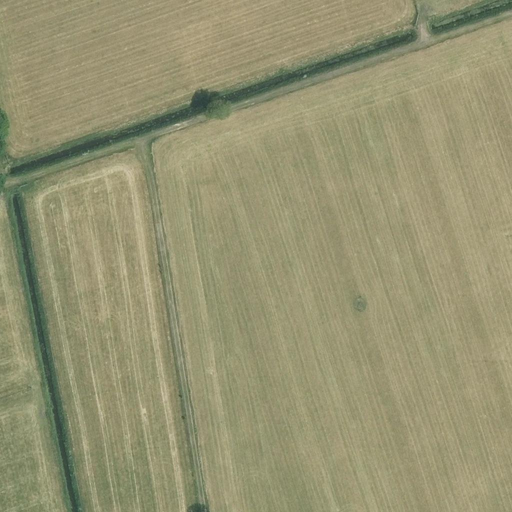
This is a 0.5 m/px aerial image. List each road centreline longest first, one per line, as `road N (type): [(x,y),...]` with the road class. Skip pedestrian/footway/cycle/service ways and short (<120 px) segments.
road 1 (track): [(0,186),(511,13)]
road 2 (track): [(141,140),(201,511)]
